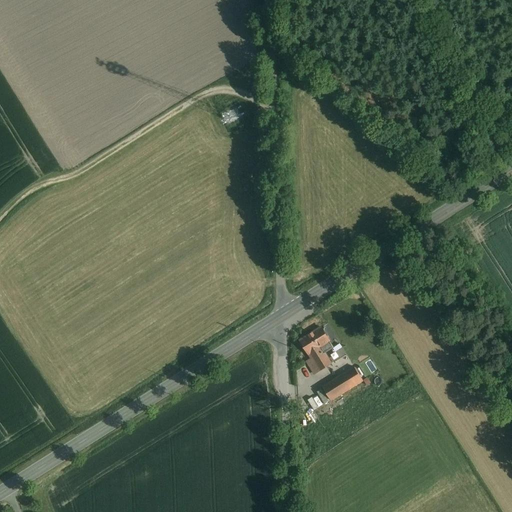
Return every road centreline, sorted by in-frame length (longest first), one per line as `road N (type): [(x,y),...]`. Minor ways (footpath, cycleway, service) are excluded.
road 1 (primary): [(282,318),(0,495)]
road 2 (unclassified): [(282,318),(272,0)]
road 3 (primary): [(511,172),(282,318)]
road 4 (unclassified): [(282,318),(290,511)]
road 5 (track): [(0,216),(24,190),(68,178),(151,126)]
road 6 (track): [(276,112),(237,90),(218,89),(151,126)]
